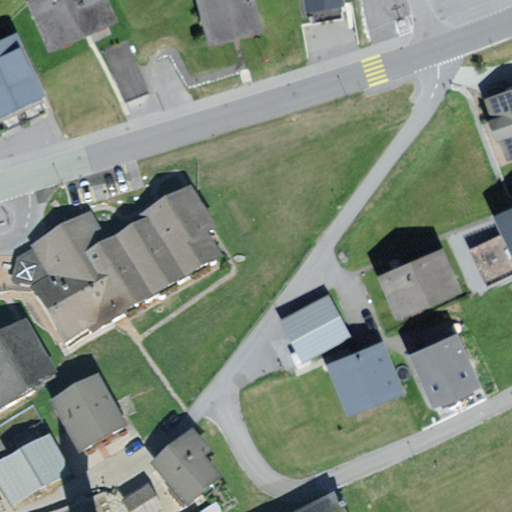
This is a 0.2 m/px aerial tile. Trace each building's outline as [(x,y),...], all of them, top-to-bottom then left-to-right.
[(113,0),(53,0),(36,8),(59,56),(125,25),(113,0)] [(257,0),(203,0),(218,51),(269,37),(257,0)] [(344,0),(302,0),(305,13),(346,7),(344,0)] [(23,40),(0,49),(0,126),(51,104),(23,40)] [(129,44),(106,53),(128,107),(151,97),(129,44)] [(511,93),(485,103),(507,171),(511,169),(511,93)] [(26,290),(64,350),(227,270),(211,243),(220,238),(193,185),(138,219),(141,225),(122,236),(107,208),(29,247),(37,264),(26,290)] [(511,217),(498,223),(511,253),(511,217)] [(450,255),(382,282),(398,320),(465,293),(450,255)] [(334,301),(287,325),(309,368),(355,345),(334,301)] [(467,324),(406,348),(434,420),(496,396),(467,324)] [(0,350),(0,426),(64,391),(32,333),(0,350)] [(384,352),(331,375),(354,427),(406,404),(384,352)] [(98,389),(58,412),(87,464),(127,442),(98,389)] [(219,463),(198,443),(162,480),(196,511),(209,511),(228,493),(208,475),(219,463)] [(16,511),(71,483),(52,448),(0,476),(0,487),(12,511),(16,511)] [(160,511),(154,497),(130,508),(132,511),(160,511)]
